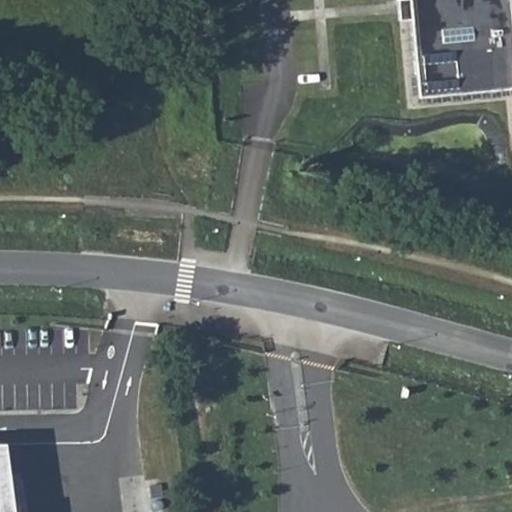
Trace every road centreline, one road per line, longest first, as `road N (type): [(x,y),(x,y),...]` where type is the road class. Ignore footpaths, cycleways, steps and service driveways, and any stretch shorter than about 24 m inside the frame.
road 1 (unclassified): [(132,275),(248,290),(511,356)]
road 2 (unclassified): [(120,511),(104,392),(128,326),(132,275)]
road 3 (unknown): [(276,297),(314,461),(342,511)]
road 4 (unclassified): [(0,269),(132,275)]
